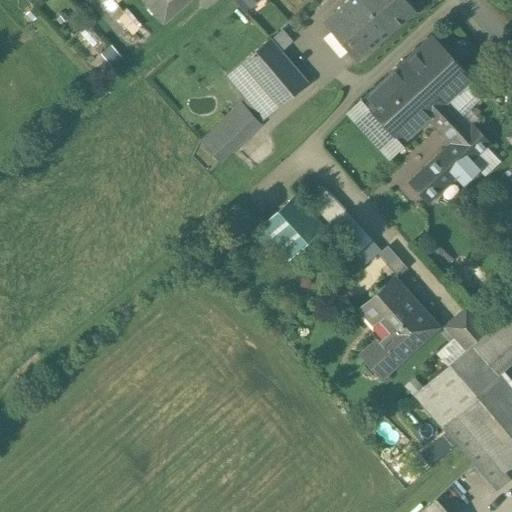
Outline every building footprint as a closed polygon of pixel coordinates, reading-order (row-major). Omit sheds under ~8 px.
[(146,0),(157,11),(165,21),(189,0),(146,0)] [(235,0),(247,12),(260,0),(235,0)] [(406,0),(350,0),(324,22),(356,59),(415,10),(406,0)] [(267,36),(230,67),(266,113),(304,81),(267,36)] [(361,103),(398,144),(426,120),(444,104),(472,79),(433,37),(361,103)] [(444,104),(426,120),(448,145),(408,183),(424,201),(485,148),(467,127),(474,120),(463,108),(455,114),(444,104)] [(244,105),(203,144),(220,161),(262,123),(244,105)] [(323,231),(294,200),(263,230),(290,260),(323,231)] [(331,212),(337,223),(350,215),(344,205),(331,212)] [(393,282),(366,306),(393,338),(381,348),(377,343),(363,355),(382,377),(433,333),(411,306),(414,304),(393,282)] [(511,308),(470,345),(500,381),(510,372),(511,370),(511,308)] [(511,394),(500,381),(470,345),(414,397),(440,425),(457,412),(506,473),(511,468),(511,394)] [(511,374),(510,372),(500,381),(511,394),(511,374)] [(457,412),(440,425),(491,486),(506,473),(457,412)] [(435,464),(455,445),(444,434),(424,453),(435,464)]
